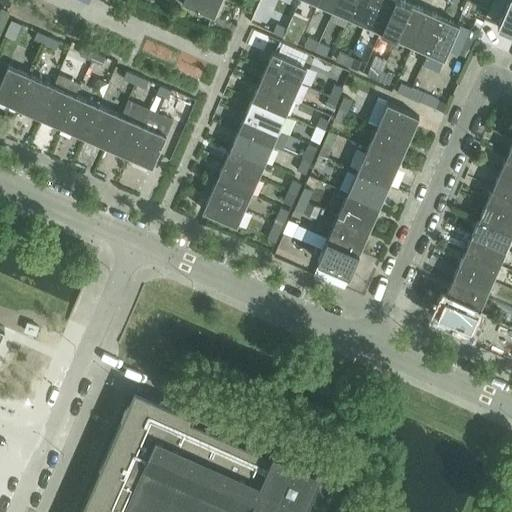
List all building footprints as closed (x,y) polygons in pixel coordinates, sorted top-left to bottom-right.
[(221,0),(183,0),(183,2),(215,15),(221,0)] [(337,0),(318,0),(317,3),(333,10),(337,0)] [(356,0),(337,0),(333,10),(349,17),(356,0)] [(375,0),(356,0),(349,17),(365,24),(375,0)] [(393,0),(375,0),(365,24),(381,31),(393,0)] [(412,3),(403,0),(393,0),(381,31),(397,38),(412,3)] [(511,0),(508,0),(498,25),(511,31),(511,0)] [(427,10),(412,3),(397,38),(412,44),(427,10)] [(443,17),(427,10),(412,44),(428,51),(443,17)] [(287,29),(284,37),(295,42),(296,43),(306,19),(294,14),(287,29)] [(460,25),(443,17),(428,51),(445,59),(460,25)] [(273,33),(284,37),(287,29),(276,25),(273,33)] [(48,36),(37,31),(34,39),(44,44),(48,36)] [(59,41),(48,36),(44,44),(55,49),(59,41)] [(304,46),(315,51),(318,43),(308,38),(304,46)] [(330,48),(318,43),(315,51),(326,56),(330,48)] [(95,52),(84,47),(81,55),(92,60),(95,52)] [(273,51),(266,67),(300,82),(307,67),(273,51)] [(106,56),(95,52),(92,60),(102,65),(106,56)] [(336,60),(347,65),(351,57),(340,52),(336,60)] [(361,62),(351,57),(347,65),(358,70),(361,62)] [(375,58),(371,66),(382,71),(386,62),(375,58)] [(0,84),(8,65),(0,61),(0,84)] [(0,98),(17,106),(31,75),(8,65),(0,84),(0,98)] [(368,74),(378,79),(382,71),(371,66),(368,74)] [(266,67),(259,83),(293,98),(300,82),(266,67)] [(123,79),(135,84),(138,76),(127,71),(123,79)] [(393,76),(382,71),(378,79),(390,84),(393,76)] [(62,126),(76,95),(81,84),(59,74),(54,85),(40,117),(62,126)] [(54,85),(31,75),(17,106),(40,117),(54,85)] [(149,80),(138,76),(135,84),(145,88),(149,80)] [(259,83),(252,99),(286,114),(293,98),(259,83)] [(334,84),(330,95),(338,99),(342,88),(334,84)] [(401,84),(397,92),(408,96),(411,88),(401,84)] [(172,90),(160,85),(157,93),(168,98),(172,90)] [(423,93),(411,88),(408,96),(419,102),(423,93)] [(76,95),(62,126),(83,135),(97,104),(76,95)] [(338,99),(330,95),(325,106),(333,110),(338,99)] [(344,97),(340,107),(348,111),(352,101),(344,97)] [(410,138),(419,116),(377,98),(368,119),(378,124),(410,138)] [(252,99),(245,114),(279,129),(286,114),(252,99)] [(130,156),(144,124),(150,109),(128,100),(121,114),(107,146),(130,156)] [(121,114),(97,104),(83,135),(107,146),(121,114)] [(348,111),(340,107),(335,119),(343,122),(348,111)] [(153,166),(167,134),(173,120),(150,109),(144,124),(130,156),(153,166)] [(245,114),(238,130),(272,145),(279,129),(245,114)] [(320,116),(316,127),(324,130),(328,120),(320,116)] [(410,138),(378,124),(368,147),(400,161),(410,138)] [(324,130),(316,127),(311,138),(319,142),(324,130)] [(238,130),(231,146),(265,161),(272,145),(238,130)] [(324,142),(320,152),(328,156),(332,146),(324,142)] [(231,146),(224,162),(258,177),(265,161),(231,146)] [(400,161),(368,147),(358,169),(390,183),(400,161)] [(306,148),(302,158),(310,162),(315,151),(306,148)] [(328,156),(320,152),(314,164),(323,168),(328,156)] [(511,157),(507,155),(500,171),(511,176),(511,157)] [(310,162),(302,158),(297,169),(305,173),(310,162)] [(224,162),(217,177),(251,192),(258,177),(224,162)] [(390,183),(358,169),(348,192),(380,206),(390,183)] [(511,176),(500,171),(493,186),(511,194),(511,176)] [(217,177),(210,193),(244,208),(251,192),(217,177)] [(292,179),(288,190),(296,193),(301,183),(292,179)] [(511,194),(493,186),(486,202),(511,213),(511,194)] [(305,187),(300,197),(308,201),(313,191),(305,187)] [(296,193),(288,190),(283,201),(291,205),(296,193)] [(380,206),(348,192),(338,214),(370,228),(380,206)] [(237,225),(244,208),(210,193),(203,210),(237,225)] [(308,201),(300,197),(295,209),(303,212),(308,201)] [(310,202),(305,212),(315,216),(320,206),(310,202)] [(511,213),(486,202),(479,218),(511,232),(511,213)] [(279,211),(274,222),(282,225),(287,214),(279,211)] [(370,228),(338,214),(328,237),(360,251),(370,228)] [(511,232),(479,218),(472,234),(506,249),(511,236),(511,232)] [(290,220),(285,231),(293,235),(298,224),(290,220)] [(282,225),(274,222),(269,233),(277,236),(282,225)] [(472,234),(466,249),(500,264),(506,249),(472,234)] [(360,251),(328,237),(318,261),(350,275),(360,251)] [(511,269),(500,264),(466,249),(459,265),(493,280),(505,285),(511,269)] [(459,265),(452,281),(486,296),(493,280),(459,265)] [(452,281),(445,297),(479,312),(486,296),(452,281)] [(471,328),(479,312),(445,297),(437,313),(471,328)] [(38,325),(27,321),(24,329),(34,333),(38,325)] [(80,511),(303,511),(322,470),(273,449),(195,414),(161,399),(157,407),(131,395),(131,396),(80,511)]
